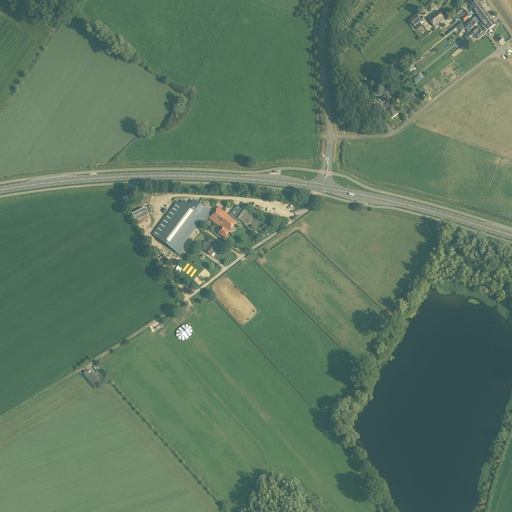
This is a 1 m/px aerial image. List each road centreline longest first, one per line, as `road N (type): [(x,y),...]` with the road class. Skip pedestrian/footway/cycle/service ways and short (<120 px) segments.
road 1 (track): [(511,284),(456,257),(434,255),(423,266),(334,426),(373,481),(382,511)]
road 2 (primary): [(0,190),(133,175),(318,186)]
road 3 (track): [(0,417),(188,297)]
road 4 (unclassified): [(329,136),(386,133),(509,49)]
road 5 (primary): [(329,189),(511,234)]
road 6 (unclassified): [(329,136),(320,44),(327,0)]
road 7 (unclassified): [(188,297),(291,214)]
